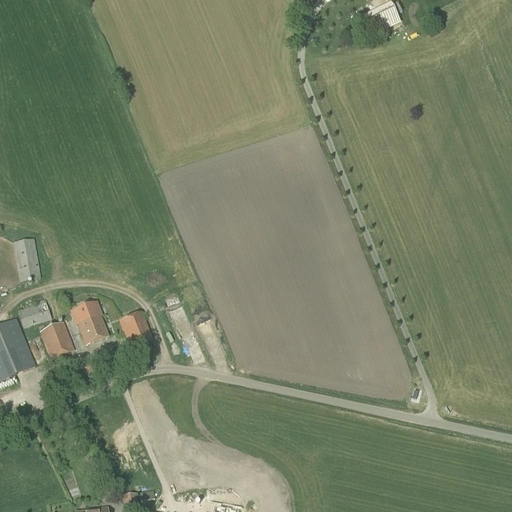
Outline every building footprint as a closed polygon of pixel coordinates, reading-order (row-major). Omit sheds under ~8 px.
[(426,22),(423,11),(415,14),(418,25),(426,22)] [(325,55),(347,49),(342,30),(312,38),(316,52),(323,50),(325,55)] [(20,284),(40,281),(34,241),(13,244),(20,284)] [(28,305),(29,309),(17,313),(23,331),(51,322),(44,301),(35,304),(35,303),(28,305)] [(109,338),(101,318),(102,318),(97,303),(70,313),(76,327),(77,327),(85,348),(109,338)] [(130,351),(153,342),(142,314),(119,323),(130,351)] [(0,383),(35,369),(16,321),(0,327),(0,383)] [(50,363),(75,353),(64,324),(39,334),(50,363)] [(84,383),(105,374),(99,362),(79,370),(84,383)] [(140,503),(154,502),(153,492),(139,494),(140,503)] [(124,511),(138,511),(136,496),(122,498),(124,511)]
